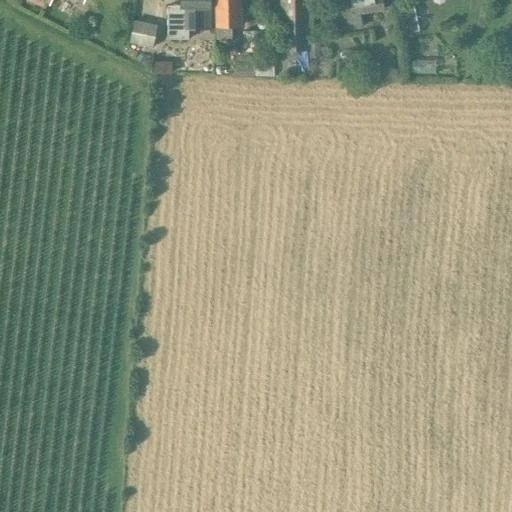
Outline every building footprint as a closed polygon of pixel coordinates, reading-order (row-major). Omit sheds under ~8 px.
[(211,0),(181,0),(182,7),(178,7),(178,29),(212,29),(212,8),(211,8),(211,0)] [(216,0),(218,26),(216,26),(216,39),(233,39),(232,26),(242,26),(240,0),(216,0)] [(308,16),(307,0),(282,0),(284,53),(306,53),(306,41),(307,41),(307,16),(308,16)] [(360,12),(385,9),(383,0),(345,0),(349,26),(362,25),(360,12)] [(153,48),(158,25),(134,19),(129,42),(153,48)] [(243,48),(274,48),(274,31),(242,31),(243,48)]
